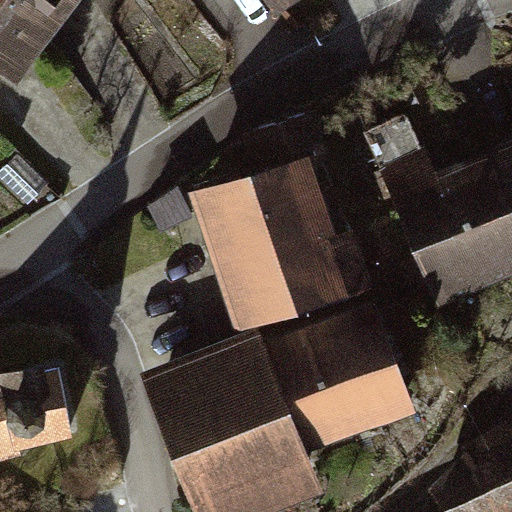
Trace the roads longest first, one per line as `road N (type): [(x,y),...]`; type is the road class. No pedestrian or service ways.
road 1 (residential): [(26,254),(231,122),(472,0)]
road 2 (residential): [(160,511),(111,343),(26,254)]
